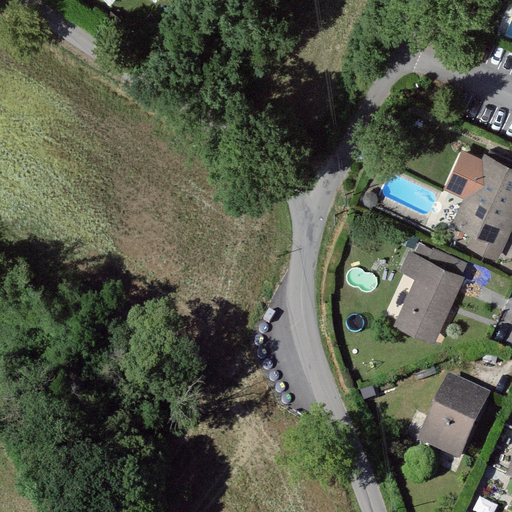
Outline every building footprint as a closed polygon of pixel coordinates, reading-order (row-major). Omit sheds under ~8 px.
[(511,210),(511,175),(489,164),(458,226),(476,236),(501,248),(509,232),(503,229),(511,210)] [(501,248),(476,236),(469,250),(494,262),(501,248)] [(425,262),(460,277),(466,264),(420,244),(415,257),(425,262)] [(419,277),(399,320),(434,335),(460,277),(425,262),(415,257),(412,256),(406,271),(419,277)] [(452,384),(424,440),(457,457),(485,400),(452,384)]
